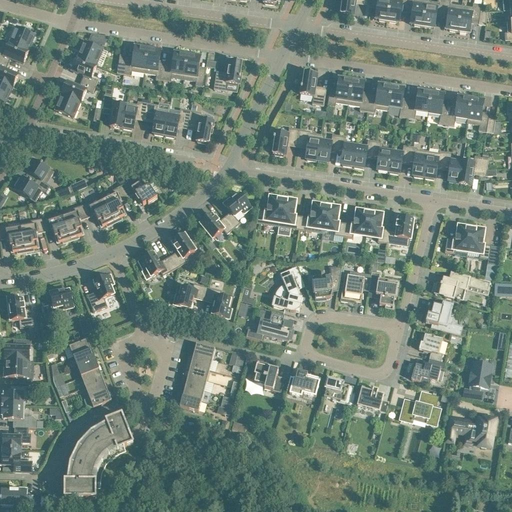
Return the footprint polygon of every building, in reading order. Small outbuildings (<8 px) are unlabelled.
[(341,0),(342,1),(343,1),(341,15),(343,16),(343,17),(351,18),(352,17),(354,17),(356,1),(367,3),(367,0),(341,0)] [(387,23),(390,0),(372,0),(372,4),(378,5),(375,20),(379,21),(379,22),(387,23)] [(402,8),(407,9),(408,0),(390,0),(387,23),(395,25),(396,23),(399,24),(402,8)] [(422,29),(426,2),(415,1),(415,0),(408,0),(407,9),(413,10),(411,26),(414,26),(414,27),(422,29)] [(437,13),(443,14),(444,1),(439,0),(437,0),(437,4),(426,2),(422,29),(431,30),(431,29),(434,29),(437,13)] [(511,0),(502,0),(503,1),(511,1),(511,12),(511,11),(511,0)] [(458,34),(461,7),(450,6),(451,2),(444,1),(443,14),(448,15),(446,31),(449,31),(449,32),(458,34)] [(472,18),(479,19),(480,12),(481,6),(473,5),(473,9),(461,7),(458,34),(466,35),(466,34),(470,34),(472,18)] [(480,12),(479,19),(478,26),(485,27),(487,13),(480,12)] [(17,28),(10,44),(29,53),(29,52),(28,52),(35,36),(17,28)] [(104,46),(107,39),(92,36),(90,42),(92,43),(90,45),(85,43),(78,59),(77,58),(77,59),(97,67),(96,66),(103,50),(98,49),(100,45),(104,46)] [(24,65),(29,53),(10,44),(6,42),(1,54),(0,54),(0,61),(8,65),(11,60),(24,65)] [(144,75),(148,49),(139,48),(139,49),(135,48),(133,64),(126,63),(124,76),(131,77),(132,73),(144,75)] [(157,50),(148,49),(144,75),(156,77),(156,81),(163,82),(165,69),(158,68),(161,52),(157,52),(157,50)] [(184,81),(188,55),(178,54),(178,55),(175,54),(172,70),(165,69),(163,82),(171,83),(171,79),(184,81)] [(197,56),(188,55),(184,81),(196,83),(195,87),(203,88),(205,75),(198,74),(201,58),(197,58),(197,56)] [(92,79),(97,67),(77,59),(71,71),(84,77),(82,82),(95,88),(98,82),(92,79)] [(6,71),(8,65),(0,61),(0,82),(13,89),(19,76),(6,71)] [(124,76),(126,63),(119,62),(117,75),(124,76)] [(227,84),(240,86),(241,79),(240,79),(242,65),(240,64),(240,63),(232,62),(231,63),(229,63),(227,78),(216,77),(214,91),(225,92),(227,84)] [(307,75),(305,74),(302,89),(301,89),(300,96),(314,98),(312,106),(324,108),(326,94),(315,92),(318,76),(315,76),(316,75),(307,73),(307,75)] [(348,107),(352,80),(343,79),(342,80),(339,80),(336,95),(330,94),(328,108),(335,109),(336,105),(348,107)] [(361,82),(352,80),(348,107),(360,109),(360,113),(367,114),(369,100),(362,99),(365,84),(361,83),(361,82)] [(13,89),(0,82),(0,102),(5,105),(12,89),(13,89)] [(93,94),(95,88),(82,82),(80,88),(67,82),(61,95),(81,104),(86,92),(93,94)] [(389,108),(392,87),(382,85),(382,86),(379,86),(376,102),(369,100),(367,114),(375,115),(376,111),(388,113),(389,108)] [(401,88),(392,87),(389,108),(401,110),(399,119),(407,120),(409,107),(402,106),(405,90),(401,89),(401,88)] [(428,114),(431,93),(422,91),(422,92),(418,92),(416,108),(409,107),(407,120),(415,121),(416,113),(428,114)] [(441,94),(431,93),(428,114),(440,116),(439,125),(447,126),(449,113),(442,112),(444,96),(441,95),(441,94)] [(81,104),(61,95),(61,96),(62,96),(56,112),(73,119),(80,103),(81,104)] [(122,130),(127,104),(116,102),(116,99),(105,97),(103,111),(113,113),(110,128),(122,130)] [(468,121),(471,99),(462,97),(462,98),(458,98),(456,114),(449,113),(447,126),(454,127),(456,119),(467,120),(468,121)] [(481,100),(471,99),(468,121),(467,120),(467,125),(479,127),(479,133),(486,134),(488,120),(481,119),(484,102),(480,101),(481,100)] [(136,117),(146,119),(148,105),(138,103),(137,106),(127,104),(122,130),(122,129),(123,129),(123,131),(132,132),(132,131),(134,131),(136,117)] [(168,117),(169,117),(169,112),(158,110),(159,107),(148,105),(146,119),(155,121),(153,135),(155,135),(154,136),(163,138),(163,136),(164,137),(168,117)] [(100,124),(103,111),(96,110),(94,123),(100,124)] [(179,125),(188,127),(191,112),(181,110),(179,119),(169,117),(168,117),(164,137),(166,137),(166,138),(174,140),(174,139),(176,139),(179,125)] [(202,114),(191,112),(188,127),(198,129),(196,143),(198,143),(198,144),(206,146),(206,144),(209,145),(211,130),(213,131),(214,124),(213,123),(213,119),(201,116),(202,114)] [(495,121),(488,120),(486,134),(493,135),(495,121)] [(288,144),(298,145),(300,131),(289,130),(288,136),(275,134),(274,141),(275,141),(273,155),(275,156),(275,157),(283,158),(283,157),(286,157),(288,144)] [(320,142),(321,142),(322,136),(310,135),(311,133),(300,131),(298,145),(308,147),(306,160),(307,161),(307,162),(316,163),(316,162),(317,162),(320,142)] [(331,150),(337,151),(339,137),(333,136),(331,144),(321,142),(320,142),(317,162),(319,162),(318,164),(327,165),(327,164),(329,164),(331,150)] [(353,168),(356,148),(345,146),(346,138),(339,137),(337,151),(343,152),(341,166),(343,166),(343,168),(351,169),(351,168),(353,168)] [(367,156),(373,157),(375,143),(368,142),(367,149),(356,148),(353,168),(354,168),(354,169),(362,171),(363,169),(364,170),(367,156)] [(388,173),(392,153),(381,152),(382,144),(375,143),(373,157),(379,158),(377,171),(379,172),(378,173),(387,174),(387,173),(388,173)] [(402,161),(408,162),(411,148),(404,147),(402,155),(392,153),(388,173),(390,173),(390,175),(398,176),(398,175),(400,175),(402,161)] [(424,179),(428,153),(417,151),(417,149),(411,148),(408,162),(414,163),(412,177),(414,177),(414,179),(422,180),(423,179),(424,179)] [(438,167),(444,168),(446,154),(439,153),(439,154),(428,153),(424,179),(425,179),(425,180),(434,182),(434,180),(436,181),(438,167)] [(463,164),(462,164),(452,163),(453,155),(446,154),(444,168),(450,169),(448,182),(450,183),(450,184),(458,185),(458,184),(459,184),(459,185),(459,186),(463,164)] [(473,172),(479,173),(482,159),(475,158),(474,165),(462,163),(462,164),(463,164),(459,186),(471,187),(473,172)] [(489,160),(482,159),(479,173),(486,174),(489,160)] [(24,172),(37,180),(46,186),(47,185),(54,173),(32,160),(28,165),(27,164),(24,171),(24,172)] [(50,188),(47,185),(46,186),(37,180),(34,186),(20,177),(17,183),(16,182),(12,189),(13,189),(13,190),(35,204),(43,192),(46,194),(50,188)] [(128,183),(121,188),(127,200),(135,195),(137,197),(136,198),(139,203),(140,202),(143,207),(147,204),(148,206),(157,199),(149,187),(146,188),(142,182),(132,189),(128,183)] [(60,199),(73,195),(71,188),(57,193),(60,199)] [(120,204),(127,200),(121,188),(113,192),(115,196),(103,201),(115,224),(122,221),(121,219),(125,217),(121,208),(122,207),(120,204)] [(231,214),(224,219),(234,230),(240,225),(234,217),(241,212),(243,214),(252,208),(242,195),(237,199),(236,198),(232,201),(231,200),(224,205),(231,214)] [(279,228),(283,199),(275,197),(275,199),(270,199),(269,209),(268,208),(267,213),(259,211),(256,225),(279,228)] [(291,200),(283,199),(279,228),(300,232),(302,218),(294,217),(295,213),(294,212),(295,202),(291,202),(291,200)] [(115,224),(103,201),(92,207),(90,203),(82,207),(87,220),(95,216),(97,220),(98,219),(102,228),(107,226),(107,228),(115,224)] [(323,230),(327,205),(318,204),(318,206),(314,205),(312,215),(311,215),(310,219),(302,218),(300,232),(322,235),(323,231),(323,230)] [(335,207),(327,205),(323,230),(323,231),(335,232),(334,237),(344,238),(346,225),(338,224),(338,219),(337,219),(339,209),(334,208),(335,207)] [(79,222),(87,220),(82,207),(74,210),(75,214),(64,218),(63,218),(71,242),(79,240),(78,238),(83,236),(79,227),(81,226),(79,222)] [(40,220),(38,208),(31,209),(33,222),(40,220)] [(366,237),(370,212),(362,211),(362,213),(357,212),(356,222),(354,222),(354,226),(346,225),(344,238),(353,240),(354,235),(366,237)] [(378,213),(370,212),(366,237),(378,239),(378,244),(387,245),(389,232),(381,230),(382,226),(381,226),(382,216),(378,215),(378,213)] [(63,218),(64,218),(62,213),(41,220),(45,234),(53,231),(54,235),(55,235),(59,244),(63,243),(63,245),(71,242),(63,218)] [(234,230),(224,219),(219,223),(216,219),(215,220),(211,215),(207,218),(206,216),(199,222),(208,233),(206,234),(212,241),(224,232),(227,236),(234,230)] [(397,233),(389,232),(387,245),(409,248),(410,241),(411,241),(413,232),(411,232),(413,218),(404,217),(404,219),(399,219),(398,224),(397,224),(396,229),(397,230),(397,233)] [(36,235),(45,234),(41,220),(40,220),(33,222),(20,224),(21,228),(26,253),(34,252),(33,250),(38,249),(36,240),(37,239),(36,235)] [(21,228),(9,231),(8,226),(0,227),(0,234),(1,241),(9,240),(10,244),(11,244),(13,254),(17,253),(18,255),(26,253),(21,228)] [(468,253),(472,228),(464,227),(463,228),(459,228),(457,238),(456,238),(455,242),(447,241),(445,254),(455,256),(455,257),(467,259),(468,253)] [(491,249),(491,247),(483,246),(483,242),(482,242),(484,232),(479,231),(480,229),(472,228),(468,253),(467,259),(479,261),(479,259),(489,261),(491,252),(491,249)] [(178,253),(171,258),(178,269),(187,263),(185,260),(197,252),(192,244),(190,245),(182,233),(175,238),(176,240),(172,243),(175,248),(174,248),(178,253)] [(500,250),(491,249),(491,252),(489,261),(488,266),(497,268),(500,250)] [(163,278),(178,269),(171,258),(160,264),(157,259),(156,259),(153,254),(139,262),(144,271),(147,270),(152,278),(161,273),(163,278)] [(274,299),(272,308),(291,313),(292,313),(293,313),(294,313),(295,313),(296,312),(299,313),(299,311),(300,310),(301,309),(301,308),(302,307),(302,306),(300,306),(302,300),(299,299),(299,298),(298,298),(299,294),(297,290),(304,287),(297,268),(289,271),(280,275),(282,280),(285,287),(284,288),(283,287),(281,288),(280,290),(277,293),(276,295),(275,297),(276,298),(276,299),(274,299)] [(325,299),(329,299),(330,299),(331,298),(331,297),(332,293),(338,292),(342,269),(330,270),(331,277),(324,277),(324,276),(321,277),(321,278),(313,278),(315,300),(316,300),(316,302),(326,301),(325,299)] [(396,300),(398,288),(388,287),(388,282),(379,281),(380,275),(377,275),(371,274),(371,277),(369,293),(376,294),(376,297),(381,298),(380,306),(385,307),(385,310),(393,312),(395,300),(396,300)] [(467,292),(467,291),(468,287),(488,292),(490,283),(456,274),(455,276),(451,275),(450,282),(444,280),(443,285),(441,285),(437,284),(436,286),(435,285),(433,293),(434,293),(434,295),(445,298),(444,299),(454,302),(454,300),(457,301),(457,302),(459,303),(460,302),(463,303),(465,292),(467,292)] [(109,276),(94,282),(97,287),(95,288),(98,293),(87,297),(94,314),(108,308),(104,300),(114,296),(110,287),(113,286),(109,276)] [(363,292),(369,293),(371,277),(365,276),(364,280),(360,279),(361,277),(350,276),(350,278),(345,277),(341,303),(349,304),(349,302),(361,304),(363,292)] [(194,300),(204,302),(208,289),(194,285),(193,290),(183,287),(180,297),(177,296),(174,306),(190,311),(191,305),(193,305),(194,300)] [(511,286),(496,286),(495,296),(511,296),(511,286)] [(222,293),(208,289),(204,302),(214,305),(213,310),(214,311),(213,316),(228,320),(231,310),(228,309),(230,300),(220,297),(222,293)] [(58,291),(49,294),(53,306),(42,308),(46,323),(60,320),(58,308),(63,307),(64,310),(74,308),(70,292),(65,293),(64,292),(59,293),(58,291)] [(8,299),(10,313),(8,314),(7,316),(6,318),(6,320),(7,321),(9,322),(11,322),(19,321),(20,330),(34,328),(31,310),(25,311),(24,305),(23,306),(22,300),(17,301),(17,298),(8,299)] [(428,316),(428,317),(426,325),(432,326),(431,330),(460,337),(463,329),(452,326),(455,316),(456,314),(455,314),(457,309),(443,305),(443,308),(431,305),(428,316)] [(248,331),(246,338),(262,342),(263,337),(288,343),(288,342),(291,342),(293,334),(290,333),(292,326),(282,323),(283,319),(273,317),(274,316),(262,313),(259,323),(261,323),(259,334),(248,331)] [(89,320),(80,322),(83,336),(92,334),(89,320)] [(41,332),(33,333),(34,342),(42,341),(41,332)] [(431,354),(429,360),(441,363),(443,355),(439,354),(442,341),(425,336),(425,338),(423,338),(419,351),(431,354)] [(5,361),(5,363),(29,363),(30,349),(31,349),(31,342),(18,341),(18,348),(6,348),(6,350),(3,350),(3,361),(5,361)] [(91,352),(87,341),(70,348),(74,359),(91,352)] [(197,346),(194,357),(212,361),(215,351),(197,346)] [(95,362),(91,352),(74,359),(78,369),(95,362)] [(242,369),(245,357),(238,355),(235,367),(242,369)] [(209,372),(212,361),(194,357),(191,367),(209,372)] [(445,365),(441,363),(429,360),(428,366),(425,365),(424,368),(416,366),(415,370),(414,370),(411,381),(430,386),(431,382),(437,383),(441,370),(444,371),(445,365)] [(99,372),(95,362),(78,369),(82,379),(99,372)] [(34,364),(29,363),(5,363),(5,365),(4,365),(4,376),(5,376),(5,379),(17,379),(17,385),(33,386),(33,375),(29,375),(29,364),(33,364),(34,364)] [(254,375),(256,376),(254,383),(265,386),(264,390),(281,394),(285,380),(277,378),(279,371),(268,368),(268,366),(258,363),(254,375)] [(491,376),(491,375),(492,367),(473,364),(472,372),(471,372),(469,386),(470,386),(470,388),(469,391),(465,391),(464,399),(481,401),(482,393),(480,393),(481,389),(488,390),(488,389),(489,390),(490,383),(491,383),(492,378),(491,377),(491,376)] [(207,382),(209,372),(191,367),(188,378),(207,382)] [(103,382),(99,372),(82,379),(86,389),(103,382)] [(308,376),(301,374),(298,374),(296,379),(290,377),(286,395),(302,399),(303,395),(316,399),(321,380),(307,377),(308,376)] [(204,393),(207,382),(188,378),(186,388),(204,393)] [(326,391),(324,399),(339,403),(339,404),(349,406),(350,403),(353,404),(352,410),(356,395),(352,394),(354,388),(346,386),(346,387),(339,386),(340,382),(331,380),(330,382),(328,381),(326,391)] [(107,392),(103,382),(86,389),(90,399),(107,392)] [(4,406),(4,407),(25,407),(25,400),(29,400),(30,388),(18,388),(17,395),(4,394),(4,398),(3,398),(3,406),(4,406)] [(201,403),(204,393),(186,388),(183,398),(201,403)] [(362,388),(357,407),(386,415),(389,403),(383,402),(384,396),(378,394),(378,391),(373,390),(372,393),(369,392),(370,390),(362,388)] [(111,402),(107,392),(90,399),(94,409),(111,402)] [(406,402),(401,422),(401,423),(401,422),(413,425),(415,418),(427,421),(426,426),(435,428),(440,411),(436,410),(439,398),(431,396),(428,407),(406,402)] [(443,396),(441,404),(450,406),(451,399),(443,396)] [(198,414),(201,403),(183,398),(180,409),(198,414)] [(25,408),(25,407),(4,407),(4,409),(2,409),(2,417),(3,417),(3,420),(15,421),(15,429),(28,430),(37,430),(37,423),(33,418),(23,418),(24,408),(25,408)] [(56,421),(63,421),(59,410),(50,410),(50,417),(56,417),(56,421)] [(133,446),(131,439),(122,417),(113,420),(106,423),(107,426),(92,435),(91,435),(79,448),(79,449),(71,465),(68,483),(65,483),(65,500),(96,500),(96,490),(101,490),(101,484),(102,475),(106,467),(112,460),(120,456),(126,453),(124,449),(133,446)] [(478,448),(491,450),(496,421),(483,418),(482,421),(478,420),(477,424),(469,422),(468,425),(462,424),(462,421),(450,419),(447,436),(453,437),(453,434),(455,434),(460,435),(461,432),(467,433),(465,443),(478,445),(478,448)] [(28,436),(28,430),(15,429),(15,438),(5,437),(3,438),(1,438),(0,440),(0,441),(0,442),(0,443),(1,445),(3,446),(2,451),(21,451),(21,444),(30,444),(31,436),(28,436)] [(21,463),(21,451),(2,451),(2,455),(0,454),(0,466),(14,467),(14,473),(32,474),(32,464),(21,463)] [(27,490),(2,490),(1,500),(0,502),(1,502),(1,506),(26,506),(26,508),(33,509),(34,497),(27,496),(27,490)]
